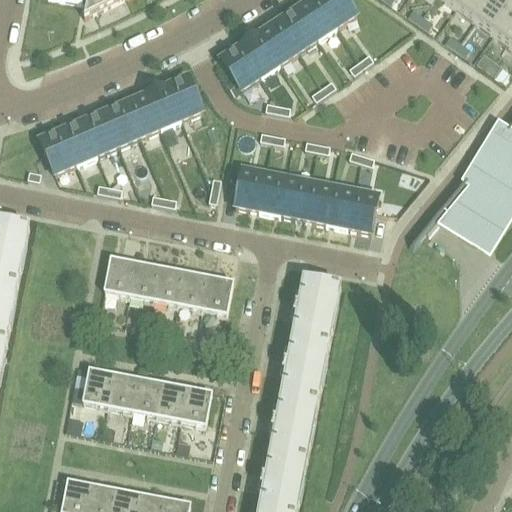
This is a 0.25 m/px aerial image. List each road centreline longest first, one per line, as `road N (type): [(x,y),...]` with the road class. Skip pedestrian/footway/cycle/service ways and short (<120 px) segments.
road 1 (primary): [(511,267),(446,351),(354,511)]
road 2 (residential): [(0,195),(274,248)]
road 3 (residential): [(0,110),(103,77),(249,0)]
road 4 (residential): [(274,248),(223,511)]
road 5 (primary): [(377,511),(511,316)]
